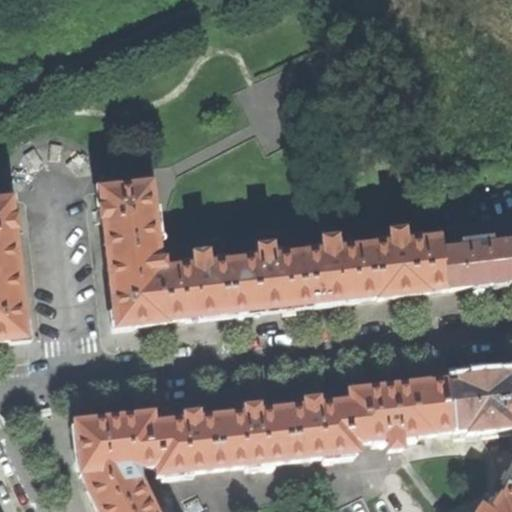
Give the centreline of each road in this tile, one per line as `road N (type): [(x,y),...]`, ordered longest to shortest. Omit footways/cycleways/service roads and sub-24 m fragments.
road 1 (residential): [(511,327),(77,379)]
road 2 (residential): [(77,379),(58,201)]
